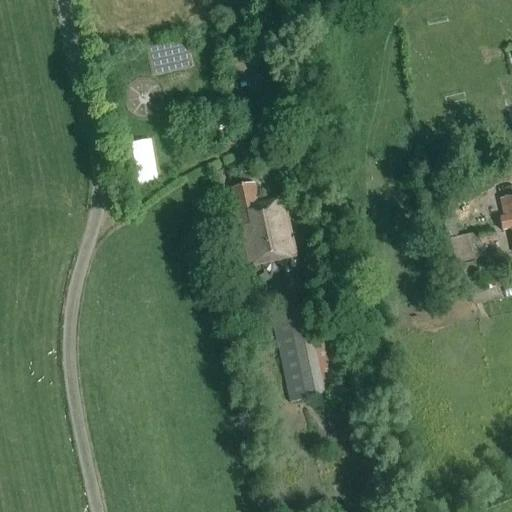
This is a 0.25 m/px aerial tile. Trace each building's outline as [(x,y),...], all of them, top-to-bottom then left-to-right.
[(290,162),(293,177),(320,172),(317,157),(290,162)] [(246,270),(296,257),(282,200),(257,205),(253,185),(231,190),(237,216),(235,216),(246,270)] [(511,198),(501,201),(505,219),(498,220),(501,232),(510,230),(511,238),(511,198)] [(217,249),(230,246),(224,222),(211,225),(217,249)] [(478,234),(480,245),(495,242),(493,231),(478,234)] [(453,269),(475,265),(481,264),(480,258),(483,258),(480,245),(478,234),(449,239),(455,267),(453,268),(453,269)] [(475,265),(453,269),(457,293),(479,288),(475,265)] [(342,394),(332,341),(319,343),(307,280),(266,288),(288,404),(342,394)]
